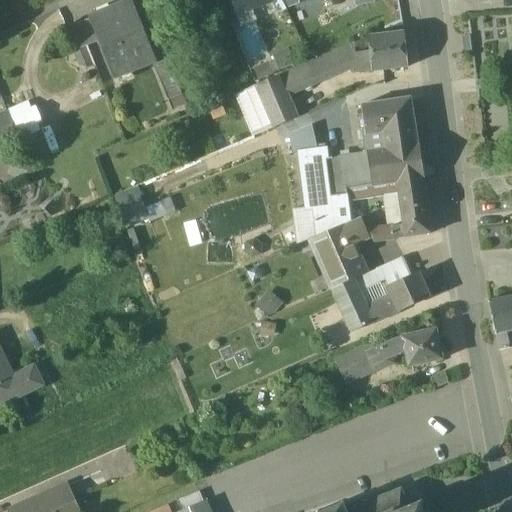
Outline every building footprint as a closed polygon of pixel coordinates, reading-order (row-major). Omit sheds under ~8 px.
[(249,2),(252,10),(268,3),(267,0),(233,0),(237,8),(249,2)] [(130,2),(89,19),(89,20),(98,41),(113,78),(155,61),(130,2)] [(89,20),(78,24),(87,46),(98,41),(89,20)] [(87,46),(78,24),(67,29),(75,51),(87,46)] [(402,32),(368,37),(370,51),(372,70),(372,71),(407,67),(402,32)] [(368,37),(353,43),(354,53),(370,51),(368,37)] [(353,43),(277,76),(284,91),(355,61),(354,53),(353,43)] [(257,83),(296,67),(289,50),(250,66),(257,83)] [(370,51),(354,53),(355,61),(357,72),(372,70),(370,51)] [(182,94),(168,61),(153,67),(167,100),(182,94)] [(277,76),(255,85),(273,127),(295,118),(293,112),(284,91),(277,76)] [(409,98),(360,106),(368,154),(417,145),(409,98)] [(27,102),(0,113),(0,148),(40,132),(27,102)] [(300,106),(295,108),(293,112),(295,118),(304,114),(300,106)] [(417,145),(368,154),(373,186),(405,180),(422,177),(417,145)] [(325,150),(300,154),(308,209),(315,208),(320,236),(352,223),(347,195),(332,197),(326,160),(325,150)] [(368,154),(326,160),(332,197),(347,195),(347,190),(373,186),(368,154)] [(422,177),(405,180),(403,193),(398,194),(404,237),(430,234),(422,177)] [(171,199),(149,207),(152,215),(160,212),(161,215),(175,210),(171,199)] [(352,223),(320,236),(325,247),(314,251),(324,275),(360,260),(359,258),(355,259),(352,250),(355,249),(354,245),(367,239),(359,220),(352,223)] [(402,258),(379,268),(384,280),(407,270),(402,258)] [(360,260),(324,275),(331,289),(353,280),(365,274),(360,260)] [(365,274),(353,280),(358,292),(384,280),(379,268),(365,274)] [(416,273),(387,287),(387,288),(392,298),(398,312),(427,299),(416,273)] [(353,280),(331,289),(343,315),(364,306),(358,292),(353,280)] [(387,288),(381,291),(386,300),(392,298),(387,288)] [(254,306),(269,319),(282,304),(267,291),(254,306)] [(116,302),(121,313),(133,308),(128,297),(116,302)] [(511,297),(487,303),(494,334),(495,334),(511,330),(511,297)] [(386,300),(369,308),(370,309),(366,311),(372,323),(398,312),(392,298),(386,300)] [(364,306),(343,315),(350,333),(372,323),(366,311),(364,306)] [(262,321),(259,334),(272,337),(275,324),(262,321)] [(434,330),(401,338),(404,351),(407,367),(440,360),(434,330)] [(511,330),(495,334),(498,351),(511,347),(511,330)] [(371,351),(364,354),(370,366),(404,351),(401,338),(371,351)] [(368,346),(349,354),(359,376),(373,370),(370,366),(364,354),(371,351),(368,346)] [(511,347),(498,351),(500,362),(511,358),(511,347)] [(33,370),(13,380),(0,353),(0,397),(1,397),(5,404),(21,396),(41,387),(33,370)] [(349,354),(336,360),(346,382),(359,376),(349,354)] [(442,374),(430,379),(434,388),(446,383),(442,374)] [(66,486),(10,510),(10,511),(70,511),(61,491),(67,488),(66,486)] [(338,507),(325,511),(317,511),(313,511),(426,511),(425,509),(422,510),(419,503),(406,509),(400,494),(402,490),(399,488),(398,491),(390,494),(388,493),(386,496),(366,504),(365,500),(361,501),(363,505),(346,511),(343,511),(342,508),(344,503),(340,501),(338,507)] [(182,506),(203,499),(200,491),(179,499),(182,506)] [(207,511),(203,502),(181,511),(207,511)]
